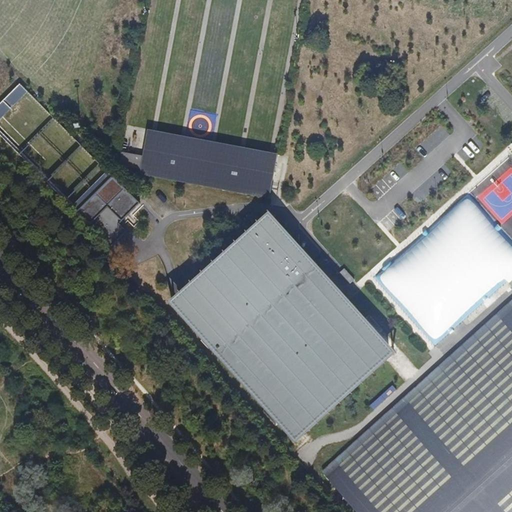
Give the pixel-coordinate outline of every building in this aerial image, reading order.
[(0,119),(27,91),(18,83),(0,101),(0,119)] [(278,154),(149,130),(141,175),(270,199),(278,154)] [(141,156),(122,152),(120,166),(139,169),(141,156)] [(99,227),(111,240),(126,224),(114,212),(99,227)] [(178,304),(296,435),(389,352),(271,220),(183,299),(178,304)] [(346,268),(339,272),(347,285),(353,281),(346,268)] [(133,281),(147,295),(157,285),(143,271),(133,281)] [(511,511),(511,303),(324,473),(358,511),(511,511)]
